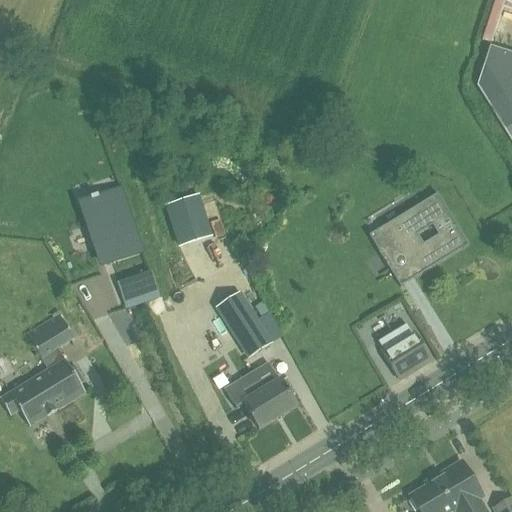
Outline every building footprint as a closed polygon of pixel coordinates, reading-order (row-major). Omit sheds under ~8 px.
[(476,86),(511,142),(511,54),(490,48),(476,86)] [(80,204),(102,267),(143,253),(121,190),(80,204)] [(437,195),(431,199),(433,202),(389,229),(416,274),(461,247),(463,250),(469,246),(437,195)] [(198,197),(166,208),(179,247),(211,237),(198,197)] [(160,298),(151,272),(119,283),(128,309),(160,298)] [(272,346),(238,294),(216,308),(249,360),(272,346)] [(56,411),(85,393),(80,384),(84,382),(74,366),(70,369),(57,349),(73,339),(58,315),(26,336),(48,371),(0,400),(10,417),(20,411),(30,427),(47,417),(48,418),(57,412),(56,411)] [(378,343),(384,353),(383,353),(399,380),(431,361),(415,334),(412,336),(406,326),(378,343)] [(268,364),(258,370),(259,371),(228,389),(228,388),(224,390),(236,410),(244,405),(259,430),(297,408),(282,382),(280,384),(268,364)] [(445,477),(437,482),(454,510),(452,511),(451,511),(488,511),(481,499),(482,498),(461,463),(443,474),(445,477)] [(437,482),(410,498),(419,511),(451,511),(452,511),(454,510),(437,482)] [(511,511),(511,498),(494,510),(494,511),(511,511)]
